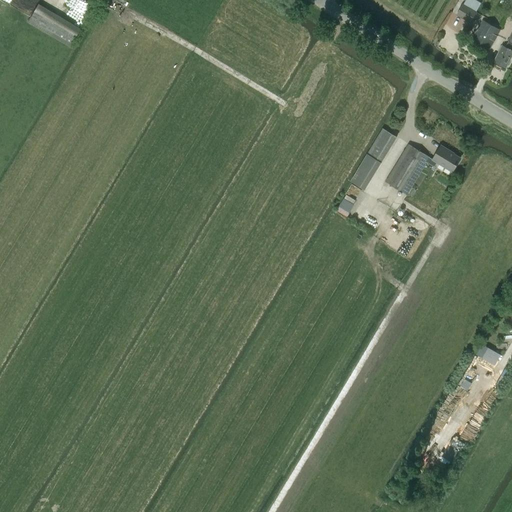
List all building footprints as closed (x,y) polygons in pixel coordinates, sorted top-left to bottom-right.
[(475,0),(465,0),(463,5),(463,4),(457,15),(470,22),(481,3),(475,0)] [(70,46),(81,27),(37,4),(26,23),(70,46)] [(489,51),(501,30),(483,20),(471,41),(489,51)] [(511,33),(508,41),(509,41),(506,47),(502,45),(494,62),(506,68),(511,55),(511,33)] [(383,128),(351,181),(364,190),(397,136),(383,128)] [(407,195),(427,162),(435,167),(438,162),(453,171),(461,158),(441,146),(433,159),(430,157),(409,144),(386,182),(407,195)] [(346,195),(340,207),(349,212),(355,200),(346,195)] [(347,217),(350,212),(340,207),(337,211),(347,217)] [(389,224),(380,242),(408,256),(423,226),(413,221),(407,233),(389,224)] [(496,364),(501,354),(483,343),(477,353),(496,364)]
